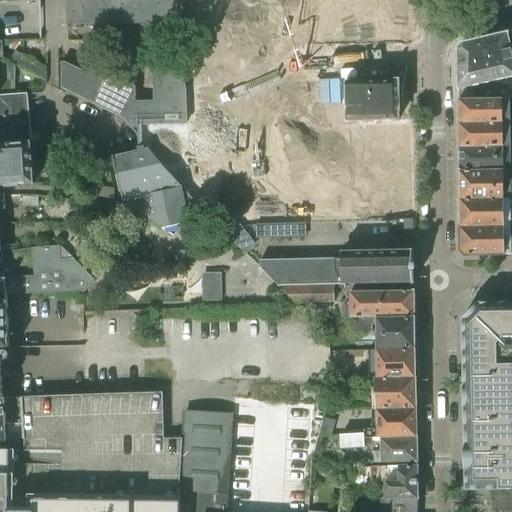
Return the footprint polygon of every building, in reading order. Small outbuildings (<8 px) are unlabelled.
[(66,0),(67,21),(177,19),(176,0),(66,0)] [(289,0),(285,10),(288,12),(289,9),(301,14),(306,0),(289,0)] [(309,8),(309,42),(310,42),(310,35),(332,35),(332,42),(364,42),(364,35),(381,35),(381,42),(396,42),(396,35),(407,35),(407,42),(408,42),(408,0),(332,0),(333,8),(309,8)] [(203,7),(190,7),(191,15),(203,15),(203,7)] [(203,15),(191,15),(191,23),(203,23),(203,15)] [(484,39),(494,82),(511,77),(511,47),(509,33),(484,39)] [(223,36),(223,59),(262,59),(262,36),(223,36)] [(494,82),(484,39),(463,44),(462,44),(457,50),(458,50),(458,91),(494,82)] [(192,51),(192,59),(204,59),(204,51),(192,51)] [(15,53),(10,63),(15,65),(47,82),(47,69),(15,53)] [(61,63),(62,89),(140,127),(187,125),(184,56),(153,57),(153,58),(154,58),(155,103),(138,103),(133,101),(135,97),(134,88),(105,73),(84,73),(65,64),(63,64),(63,63),(61,63)] [(192,59),(192,67),(204,67),(204,59),(192,59)] [(223,59),(223,80),(262,80),(262,59),(223,59)] [(0,79),(0,96),(15,95),(15,65),(10,63),(4,60),(2,73),(2,79),(0,79)] [(192,80),(192,88),(205,88),(205,80),(192,80)] [(223,80),(223,102),(262,102),(262,80),(223,80)] [(399,83),(399,80),(346,81),(346,82),(345,82),(346,122),(372,122),(399,121),(399,120),(399,110),(399,108),(399,102),(399,99),(399,92),(399,89),(399,83)] [(0,96),(0,144),(31,142),(32,142),(28,94),(15,95),(0,96)] [(460,99),(460,125),(503,124),(503,99),(460,99)] [(223,123),(223,124),(262,124),(262,123),(262,102),(223,102),(223,123)] [(195,112),(187,112),(187,124),(195,124),(195,112)] [(399,121),(372,122),(372,141),(410,140),(410,121),(399,121)] [(210,123),(210,193),(211,193),(211,184),(239,184),(239,193),(273,193),(273,184),(301,184),(301,193),(302,193),(302,123),(262,123),(262,124),(223,124),(223,123),(210,123)] [(460,125),(460,147),(511,146),(511,135),(503,135),(503,124),(460,125)] [(410,140),(372,141),(372,160),(411,159),(410,140)] [(34,183),(31,142),(0,144),(0,185),(5,185),(6,187),(19,186),(18,184),(34,183)] [(133,153),(113,157),(124,202),(146,197),(147,205),(151,222),(161,229),(180,225),(187,214),(203,210),(176,183),(177,181),(141,144),(133,153)] [(460,147),(460,172),(504,171),(504,156),(511,156),(511,146),(460,147)] [(411,159),(372,160),(373,179),(411,178),(411,159)] [(504,171),(460,172),(460,199),(504,198),(504,171)] [(411,178),(373,179),(373,198),(412,198),(411,178)] [(412,198),(373,198),(374,219),(412,218),(412,198)] [(504,198),(460,199),(460,228),(505,227),(504,198)] [(404,236),(413,236),(413,220),(404,220),(404,236)] [(305,238),(305,223),(257,224),(257,239),(305,238)] [(235,225),(217,225),(216,225),(245,254),(255,245),(235,225)] [(505,227),(460,228),(461,251),(466,256),(505,255),(505,241),(511,241),(511,227),(505,227)] [(34,276),(4,278),(4,279),(0,279),(0,303),(6,303),(6,302),(6,295),(36,294),(70,293),(70,291),(85,291),(95,280),(72,259),(61,260),(60,246),(31,248),(34,276)] [(414,284),(414,251),(341,253),(341,259),(342,259),(342,285),(414,284)] [(342,285),(342,259),(341,259),(260,261),(260,268),(277,285),(334,285),(342,285)] [(205,300),(224,299),(223,271),(204,272),(205,300)] [(334,302),(334,285),(277,285),(295,303),(334,302)] [(354,320),(415,318),(414,291),(350,292),(350,302),(343,303),(343,318),(350,318),(350,319),(354,318),(354,320)] [(0,348),(0,349),(0,348),(10,348),(8,301),(6,302),(6,303),(0,303),(0,348)] [(511,302),(478,303),(462,320),(464,442),(465,464),(511,462),(511,302)] [(376,351),(415,350),(415,349),(415,318),(354,320),(354,333),(373,333),(373,325),(376,325),(376,351)] [(375,380),(416,379),(416,378),(415,350),(376,351),(377,379),(375,378),(375,380)] [(416,379),(375,380),(377,410),(416,410),(417,410),(416,379)] [(194,497),(193,511),(308,511),(309,511),(317,399),(208,392),(201,497),(194,497)] [(0,511),(179,511),(180,491),(179,491),(179,488),(182,441),(164,441),(162,393),(88,396),(38,397),(24,398),(24,419),(25,439),(25,440),(25,446),(25,450),(0,450),(0,511)] [(0,442),(7,443),(7,440),(25,439),(24,419),(6,420),(5,399),(0,399),(0,442)] [(381,438),(417,438),(416,410),(377,410),(377,438),(381,438)] [(417,438),(381,438),(381,452),(374,452),(375,463),(417,463),(417,438)] [(511,462),(465,464),(465,491),(492,490),(511,490),(511,462)] [(385,493),(384,499),(418,499),(418,467),(386,467),(386,483),(384,493),(385,493)] [(502,511),(511,510),(511,490),(492,490),(492,511),(502,511)] [(382,505),(381,505),(380,511),(417,511),(418,499),(384,499),(382,499),(382,505)]
